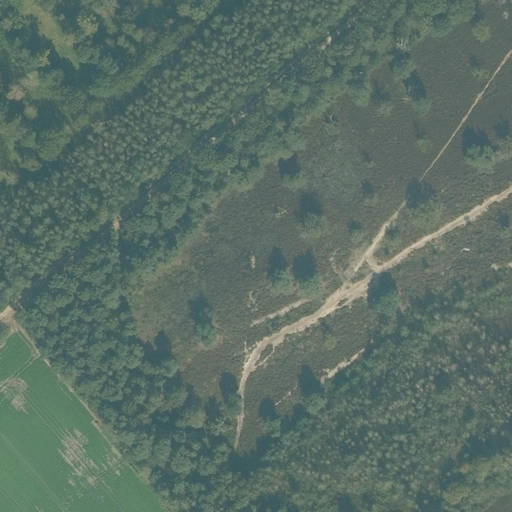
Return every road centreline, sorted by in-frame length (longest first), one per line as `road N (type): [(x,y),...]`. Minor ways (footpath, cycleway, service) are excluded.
road 1 (track): [(384,0),(119,229)]
road 2 (track): [(225,479),(127,357),(119,229)]
road 3 (track): [(384,324),(355,338),(237,437),(225,479)]
road 4 (track): [(119,229),(0,334)]
